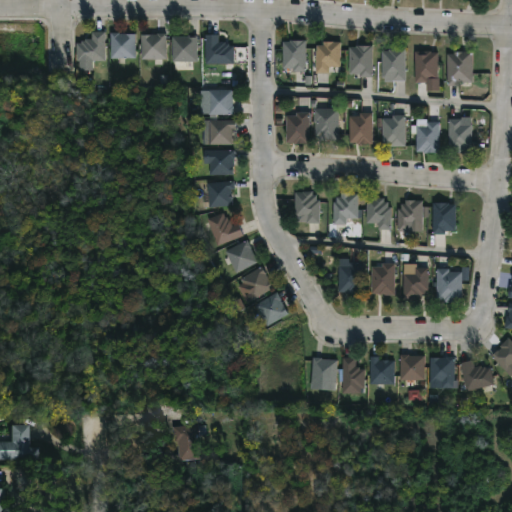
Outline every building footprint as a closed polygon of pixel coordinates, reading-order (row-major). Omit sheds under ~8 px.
[(80,61),(76,61),(76,43),(84,41),(84,39),(91,39),(91,32),(104,32),(103,61),(80,61)] [(135,34),(134,59),(110,58),(111,33),(135,34)] [(154,59),(140,59),(140,35),(166,34),(165,59),(154,59)] [(219,35),(219,42),(225,42),(225,44),(229,44),(229,47),(234,47),(234,64),(205,64),(205,35),(219,35)] [(196,36),(196,62),(172,62),(171,37),(196,36)] [(305,40),(305,72),(293,72),(293,69),(282,69),(282,42),(289,42),(289,40),(305,40)] [(333,42),(341,42),(340,67),(329,67),(329,73),(315,73),(316,45),(323,45),(323,42),(333,42)] [(372,46),(372,78),(360,78),(360,75),(349,75),(348,48),(355,48),(355,46),(372,46)] [(405,49),(405,81),(383,81),(383,76),(381,76),(381,51),(388,51),(388,49),(405,49)] [(432,51),(432,52),(437,52),(437,79),(427,79),(427,82),(415,82),(415,51),(432,51)] [(449,86),(447,87),(446,54),(453,54),(453,52),(471,52),(472,83),(459,83),(459,86),(449,86)] [(231,101),(232,115),(207,114),(207,110),(200,110),(201,102),(207,102),(207,90),(231,90),(231,101)] [(338,122),(339,140),(319,141),(319,137),(315,137),(314,109),(338,109),(338,122)] [(308,113),(308,144),(285,143),(285,117),(295,117),(295,113),(308,113)] [(372,113),(372,145),(349,143),(350,116),(359,116),(359,113),(372,113)] [(405,116),(405,147),(381,146),(381,119),(393,119),(393,116),(405,116)] [(216,117),(216,120),(234,120),(234,129),(231,129),(231,144),(207,144),(207,133),(202,133),(202,120),(207,120),(207,117),(216,117)] [(462,119),(462,124),(472,125),(472,148),(467,148),(467,152),(462,152),(462,154),(454,154),(454,151),(448,151),(448,119),(462,119)] [(439,122),(439,154),(416,153),(416,126),(426,126),(426,122),(439,122)] [(233,166),(233,175),(208,175),(208,150),(234,150),(233,166)] [(231,190),(232,206),(208,208),(206,183),(235,181),(235,189),(231,190)] [(312,192),(312,196),(316,196),(316,201),(319,201),(319,224),(296,222),(296,217),(294,217),(294,193),(312,192)] [(357,194),(357,219),(346,219),(346,226),(332,225),(333,203),(336,203),(336,198),(340,198),(340,193),(357,194)] [(383,198),(383,202),(388,202),(388,207),(391,207),(391,230),(378,230),(378,224),(366,223),(366,199),(383,198)] [(422,201),(421,226),(410,226),(410,232),(397,232),(397,209),(400,209),(401,204),(405,204),(405,201),(422,201)] [(449,203),(449,205),(456,205),(455,232),(445,231),(445,235),(433,235),(433,203),(449,203)] [(221,213),(223,218),(225,217),(226,220),(228,219),(230,226),(236,224),(241,236),(215,246),(205,219),(221,213)] [(256,262),(235,273),(224,251),(246,241),(256,262)] [(362,263),(361,294),(339,293),(339,266),(349,266),(349,262),(362,263)] [(393,265),(393,296),(370,294),(370,267),(380,267),(380,264),(393,265)] [(272,288),(251,301),(239,279),(261,267),(272,288)] [(421,295),(421,300),(403,299),(404,274),(415,274),(415,268),(428,268),(428,290),(425,290),(425,295),(421,295)] [(450,269),(450,273),(462,273),(462,303),(444,304),(444,301),(437,301),(437,269),(450,269)] [(287,314),(266,326),(254,305),(276,293),(287,314)] [(508,339),(511,343),(511,365),(505,372),(491,357),(501,349),(499,347),(508,339)] [(410,355),(410,357),(424,357),(425,380),(400,380),(400,355),(410,355)] [(455,382),(455,387),(441,387),(441,381),(430,381),(430,359),(445,359),(445,356),(454,356),(455,382)] [(337,361),(336,386),(312,385),(313,358),(337,361)] [(356,359),(356,368),(360,368),(360,370),(364,370),(364,393),(342,393),(342,358),(356,359)] [(379,358),(379,361),(394,361),(394,385),(370,385),(370,358),(379,358)] [(472,360),(473,366),(481,365),(481,367),(485,366),(485,368),(490,367),(494,384),(466,391),(460,363),(472,360)] [(24,436),(23,457),(0,457),(0,439),(6,440),(6,422),(24,423),(24,436)] [(197,424),(197,426),(205,425),(206,436),(198,436),(200,458),(177,461),(175,441),(172,442),(171,426),(197,424)]
